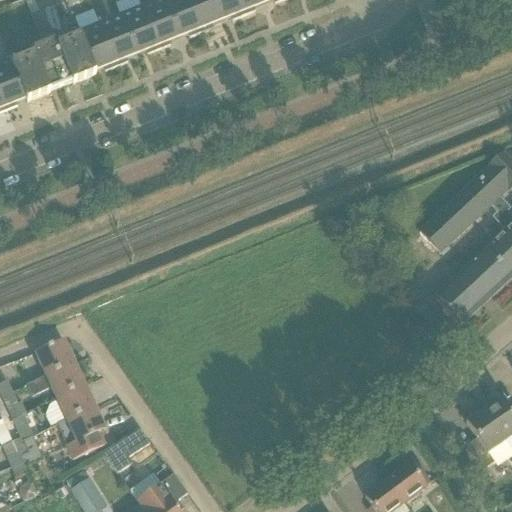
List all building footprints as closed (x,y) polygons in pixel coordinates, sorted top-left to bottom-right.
[(178,40),(161,0),(160,0),(140,8),(158,53),(169,48),(168,44),(178,40)] [(201,36),(186,0),(161,0),(178,40),(187,36),(189,40),(201,36)] [(220,23),(211,0),(186,0),(201,36),(212,31),(211,27),(220,23)] [(243,19),(235,0),(211,0),(220,23),(230,19),(232,23),(243,19)] [(263,6),(260,0),(235,0),(243,19),(255,14),(253,10),(263,6)] [(158,53),(140,8),(119,17),(135,57),(145,53),(147,57),(158,53)] [(135,57),(119,17),(98,25),(116,69),(127,65),(126,61),(135,57)] [(116,69),(98,25),(77,34),(78,35),(80,41),(93,74),(103,70),(104,74),(116,69)] [(95,78),(93,74),(80,41),(78,35),(56,43),(32,53),(9,62),(12,68),(25,101),(26,105),(49,96),(49,94),(57,91),(71,85),(72,87),(95,78)] [(25,101),(12,68),(9,62),(9,61),(0,64),(0,99),(6,113),(17,109),(16,105),(25,101)] [(511,279),(511,221),(506,214),(509,211),(499,200),(506,193),(507,194),(511,190),(511,164),(503,155),(428,225),(448,248),(491,208),(497,215),(492,220),(505,233),(434,300),(460,328),(511,279)] [(35,354),(46,377),(74,364),(64,341),(35,354)] [(85,386),(74,364),(46,377),(46,378),(26,388),(31,399),(51,389),(56,399),(85,386)] [(7,383),(0,385),(0,396),(1,400),(12,394),(7,383)] [(95,409),(85,386),(56,399),(66,421),(95,409)] [(12,394),(1,400),(12,422),(23,417),(18,407),(12,394)] [(511,416),(501,401),(483,413),(510,453),(511,451),(511,416)] [(98,434),(105,431),(95,409),(66,421),(57,425),(74,461),(104,447),(98,434)] [(483,413),(465,425),(479,445),(469,451),(467,447),(466,448),(483,472),(510,453),(483,413)] [(33,438),(28,428),(17,433),(20,440),(22,443),(33,438)] [(140,430),(113,447),(102,454),(116,476),(131,466),(127,461),(150,445),(140,430)] [(43,459),(33,438),(22,443),(27,455),(20,459),(22,464),(24,468),(43,459)] [(27,455),(22,443),(20,440),(12,444),(17,457),(7,461),(11,469),(22,464),(20,459),(27,455)] [(22,464),(11,469),(13,475),(15,481),(27,476),(24,468),(22,464)] [(408,465),(386,482),(402,504),(413,497),(430,485),(420,471),(415,475),(408,465)] [(108,511),(107,510),(84,474),(64,486),(80,511),(108,511)] [(174,475),(138,501),(146,511),(180,511),(183,510),(178,502),(188,495),(174,475)] [(402,504),(386,482),(363,499),(371,508),(367,511),(391,511),(402,505),(402,504)]
